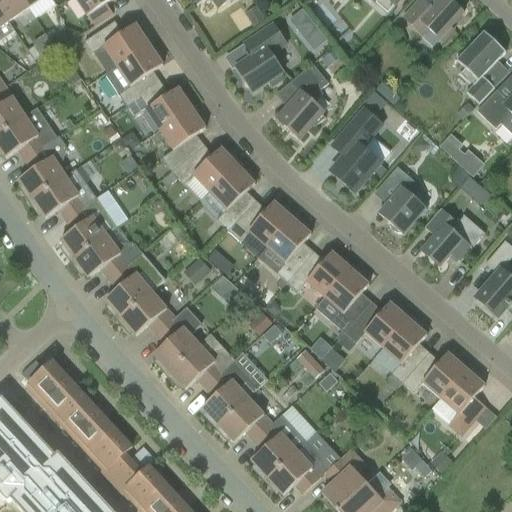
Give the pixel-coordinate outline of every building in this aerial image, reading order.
[(0,0),(0,11),(9,24),(29,11),(21,0),(0,0)] [(21,0),(29,11),(44,0),(21,0)] [(75,0),(88,19),(95,28),(113,16),(106,6),(115,0),(75,0)] [(211,0),(218,11),(234,0),(189,0),(194,6),(197,3),(199,6),(208,0),(211,0)] [(451,30),(464,15),(447,0),(439,0),(431,10),(421,1),(403,20),(423,38),(429,31),(440,41),(441,40),(444,43),(454,32),(451,30)] [(257,9),(246,16),(254,28),(265,21),(257,9)] [(0,44),(15,34),(9,24),(0,11),(0,44)] [(304,42),(318,31),(309,20),(296,31),(304,42)] [(93,56),(107,47),(120,67),(153,45),(144,32),(141,34),(136,27),(123,35),(115,24),(85,44),(93,56)] [(253,58),(236,69),(253,95),(269,85),(272,89),(285,81),(282,76),(284,75),(272,57),(287,47),(274,27),(245,46),(253,58)] [(49,34),(46,36),(46,37),(54,49),(61,44),(55,35),(49,34)] [(459,61),(457,63),(465,71),(461,76),(473,87),(466,95),(479,107),(495,90),(483,79),(506,55),(484,34),(470,49),(457,58),(459,61)] [(120,67),(107,76),(106,77),(119,97),(127,108),(158,88),(150,77),(163,68),(158,60),(162,58),(153,45),(120,67)] [(35,63),(41,58),(35,48),(28,53),(35,63)] [(335,51),(322,63),(328,70),(341,59),(335,51)] [(425,75),(432,68),(426,63),(420,70),(425,75)] [(315,130),(326,121),(322,116),(324,114),(313,105),(323,97),(320,93),(329,86),(313,67),(291,84),(300,96),(286,112),(284,110),(274,118),(283,130),(285,128),(300,141),(313,127),(315,130)] [(404,98),(394,88),(386,81),(375,92),(384,100),(394,109),(404,98)] [(147,112),(160,132),(196,109),(187,96),(184,98),(179,91),(165,100),(158,88),(127,108),(135,120),(147,112)] [(0,136),(26,119),(5,89),(0,93),(0,136)] [(511,117),(511,99),(508,104),(497,93),(477,114),(496,132),(504,123),(511,116),(511,117)] [(387,105),(374,94),(364,105),(377,116),(387,105)] [(457,117),(463,123),(475,110),(469,105),(457,117)] [(205,122),(196,109),(160,132),(174,153),(162,160),(172,175),(201,152),(193,140),(206,131),(201,124),(205,122)] [(26,119),(0,136),(0,157),(2,156),(6,161),(19,153),(26,163),(58,141),(38,111),(26,119)] [(363,150),(383,127),(365,112),(332,149),(344,159),(331,175),(355,196),(373,174),(380,167),(381,165),(363,150)] [(104,134),(108,141),(116,135),(112,128),(104,134)] [(452,136),(440,149),(453,161),(459,154),(459,142),(452,136)] [(421,139),(414,149),(419,154),(427,153),(427,152),(434,158),(440,150),(423,137),(421,139)] [(61,139),(58,141),(26,163),(32,173),(20,182),(23,186),(20,189),(30,203),(76,172),(76,171),(66,178),(58,167),(64,163),(68,149),(61,139)] [(121,144),(114,148),(119,155),(126,151),(121,144)] [(210,162),(201,152),(172,175),(161,183),(167,191),(178,181),(184,187),(194,178),(210,195),(242,166),(231,154),(228,157),(222,151),(210,162)] [(252,177),(242,166),(210,195),(227,213),(217,222),(228,234),(253,208),(244,198),(255,187),(249,180),(252,177)] [(380,167),(373,174),(380,180),(387,173),(380,167)] [(419,193),(419,188),(398,170),(389,179),(402,190),(379,216),(390,226),(391,230),(394,233),(397,235),(401,236),(403,238),(427,210),(415,200),(417,197),(419,193)] [(66,223),(97,201),(76,172),(30,203),(40,218),(43,216),(46,221),(59,212),(66,223)] [(139,173),(132,179),(137,186),(145,181),(139,173)] [(460,190),(469,197),(478,187),(469,179),(460,190)] [(62,249),(72,263),(107,238),(117,230),(97,201),(66,223),(73,233),(61,242),(65,247),(62,249)] [(157,216),(164,214),(166,208),(161,203),(155,204),(152,210),(157,216)] [(268,250),(296,218),(284,207),(281,211),(274,205),(264,217),(253,208),(228,234),(241,245),(250,235),(268,250)] [(441,270),(450,260),(452,257),(461,265),(485,236),(464,218),(463,219),(464,219),(458,226),(441,211),(425,230),(434,239),(421,253),(441,270)] [(307,228),(296,218),(268,250),(286,266),(277,276),(282,281),(277,287),(282,292),(287,286),(311,258),(301,249),(311,237),(305,231),(307,228)] [(178,243),(180,245),(187,239),(179,227),(171,233),(178,243)] [(119,246),(116,249),(107,238),(72,263),(82,278),(85,275),(89,281),(102,271),(110,282),(142,256),(136,247),(135,247),(134,246),(133,246),(132,246),(119,246)] [(511,269),(507,266),(511,260),(511,249),(505,244),(485,267),(496,277),(475,300),(498,320),(511,304),(511,269)] [(207,262),(216,270),(224,260),(215,252),(207,262)] [(307,284),(325,300),(353,268),(342,258),(339,261),(332,255),(322,267),(311,258),(287,286),(298,295),(307,284)] [(107,309),(119,322),(152,294),(165,282),(142,256),(110,282),(112,284),(118,291),(106,302),(110,307),(107,309)] [(188,271),(199,284),(211,274),(199,261),(188,271)] [(353,268),(325,300),(316,311),(345,336),(369,308),(359,299),(369,287),(363,282),(365,278),(353,268)] [(220,299),(231,286),(223,279),(212,292),(220,299)] [(149,328),(157,337),(175,321),(167,312),(152,294),(119,322),(130,336),(133,333),(137,338),(149,328)] [(275,318),(279,314),(279,307),(274,303),(266,311),(275,318)] [(383,351),(411,319),(399,308),(397,311),(390,306),(380,317),(369,308),(345,336),(339,343),(346,349),(351,342),(356,346),(366,336),(383,351)] [(188,310),(175,321),(157,337),(166,347),(154,357),(158,362),(156,364),(168,377),(199,347),(190,337),(202,326),(188,310)] [(252,325),(262,336),(273,326),(262,315),(252,325)] [(423,329),(411,319),(383,351),(401,366),(392,377),(403,386),(427,359),(417,350),(427,338),(420,332),(423,329)] [(282,336),(276,329),(275,328),(263,338),(271,347),(282,336)] [(310,350),(335,372),(344,361),(320,339),(310,350)] [(198,381),(206,391),(235,363),(225,352),(213,354),(208,357),(199,347),(168,377),(179,390),(182,387),(186,392),(198,381)] [(298,361),(316,382),(325,373),(307,353),(298,361)] [(437,368),(427,359),(403,386),(414,396),(423,385),(441,401),(469,369),(457,359),(455,362),(448,356),(437,368)] [(22,385),(139,511),(192,511),(148,465),(141,472),(125,455),(133,447),(51,358),(22,385)] [(216,430),(248,400),(260,390),(235,363),(206,391),(214,400),(203,410),(207,415),(204,417),(216,430)] [(469,369),(441,401),(459,417),(449,428),(462,438),(486,410),(475,400),(485,388),(478,383),(481,379),(469,369)] [(330,376),(319,386),(327,395),(338,384),(330,376)] [(403,386),(397,381),(391,388),(397,393),(403,386)] [(111,511),(59,455),(56,458),(2,399),(0,401),(0,496),(8,505),(11,503),(20,511),(111,511)] [(246,434),(255,444),(273,427),(272,426),(248,400),(216,430),(228,443),(231,440),(235,445),(246,434)] [(382,422),(374,414),(366,422),(374,430),(382,422)] [(253,470),(265,483),(306,444),(282,418),(272,426),(273,427),(255,444),(263,453),(252,463),(256,467),(253,470)] [(416,432),(407,440),(423,458),(432,449),(416,432)] [(313,471),(323,462),(306,444),(265,483),(277,496),(280,493),(284,498),(295,487),(303,497),(322,480),(313,471)] [(332,511),(339,511),(367,486),(358,476),(367,468),(352,452),(325,476),(333,486),(322,496),(326,500),(323,502),(332,511)] [(431,473),(412,452),(407,457),(406,458),(402,461),(413,473),(417,470),(425,479),(431,473)] [(442,454),(430,465),(443,477),(454,466),(442,454)] [(392,511),(401,505),(386,489),(377,497),(367,486),(339,511),(392,511)]
